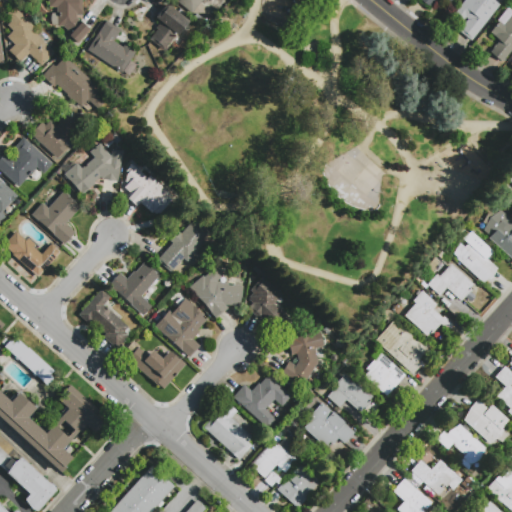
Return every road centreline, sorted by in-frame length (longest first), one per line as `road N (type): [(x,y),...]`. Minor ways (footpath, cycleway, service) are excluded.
road 1 (residential): [(0,283),(257,511)]
road 2 (residential): [(511,307),(324,511)]
road 3 (residential): [(372,0),(511,106)]
road 4 (residential): [(148,417),(61,511)]
